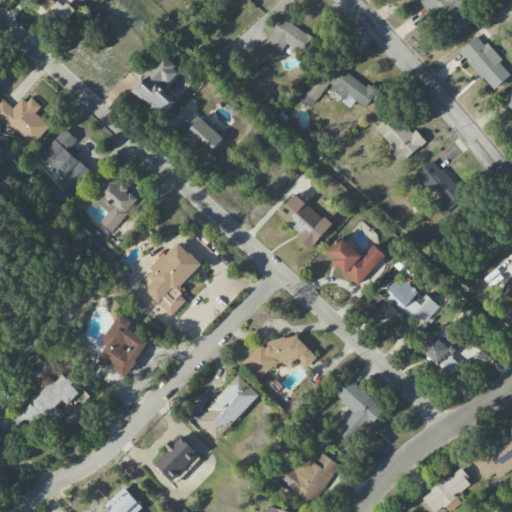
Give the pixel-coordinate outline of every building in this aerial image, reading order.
[(41,0),(65,21),(75,9),(70,5),(74,0),(41,0)] [(422,0),(448,39),(476,21),(462,0),(422,0)] [(256,57),(269,65),(283,41),(302,53),(312,37),(280,17),(256,57)] [(478,35),(459,50),(492,90),(511,75),(478,35)] [(131,91),(161,117),(176,100),(163,89),(179,71),(162,56),(131,91)] [(312,106),(326,86),(353,104),(355,100),(366,107),(376,92),(337,66),(326,82),(317,76),(302,99),(312,106)] [(511,88),(501,97),(511,111),(511,88)] [(0,100),(0,118),(31,146),(50,126),(35,113),(39,108),(24,95),(12,108),(1,99),(0,100)] [(223,139),(191,109),(175,126),(207,156),(223,139)] [(426,141),(415,130),(412,133),(393,112),(374,130),(403,162),(426,141)] [(91,172),(67,150),(76,139),(64,128),(38,158),(75,190),(91,172)] [(414,176),(446,214),(465,198),(433,159),(414,176)] [(100,222),(110,231),(138,200),(110,175),(86,201),(95,209),(99,205),(108,213),(100,222)] [(309,250),(331,226),(295,193),(277,213),(300,234),(296,238),(309,250)] [(506,246),(498,233),(481,242),(489,255),(506,246)] [(325,252),(334,260),(332,263),(357,286),(385,256),(373,245),(362,257),(340,236),(325,252)] [(171,316),(187,300),(176,290),(201,264),(178,241),(144,274),(152,281),(144,289),(171,316)] [(511,274),(502,294),(511,298),(511,274)] [(424,323),(439,308),(427,296),(419,304),(412,298),(418,293),(400,276),(384,292),(410,316),(413,313),(424,323)] [(98,359),(115,369),(114,371),(127,378),(148,341),(128,330),(132,322),(118,314),(101,343),(106,345),(98,359)] [(463,344),(445,328),(434,341),(431,338),(420,350),(450,377),(460,366),(451,357),(463,344)] [(265,349),(261,344),(242,363),(259,380),(273,366),(279,372),(293,357),(305,368),(316,356),(294,335),(289,340),(281,332),(265,349)] [(78,393),(62,372),(37,391),(41,396),(13,417),(11,413),(0,421),(0,429),(6,437),(26,422),(31,429),(40,421),(46,429),(62,416),(56,408),(78,393)] [(216,440),(259,395),(238,375),(196,420),(216,440)] [(333,394),(352,411),(336,431),(353,445),(384,408),(347,378),(333,394)] [(484,480),(495,473),(497,478),(511,468),(511,433),(472,459),(484,480)] [(152,462),(170,481),(198,454),(181,436),(173,443),(152,462)] [(339,464),(308,445),(293,470),(287,466),(277,483),(313,506),(339,464)] [(455,496),(471,485),(461,469),(421,496),(431,511),(434,511),(445,506),(448,511),(460,503),(455,496)] [(137,511),(142,507),(124,488),(99,511),(137,511)]
